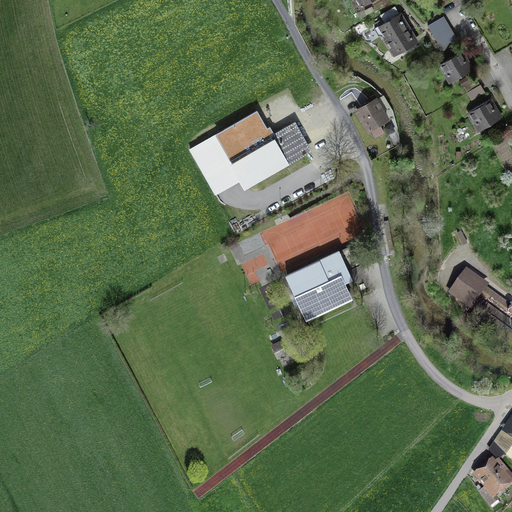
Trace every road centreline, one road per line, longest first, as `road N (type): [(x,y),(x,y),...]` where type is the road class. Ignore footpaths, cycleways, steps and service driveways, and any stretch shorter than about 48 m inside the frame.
road 1 (residential): [(506,408),(443,383),(405,333),(357,139),(274,0)]
road 2 (unclassified): [(506,408),(436,511)]
